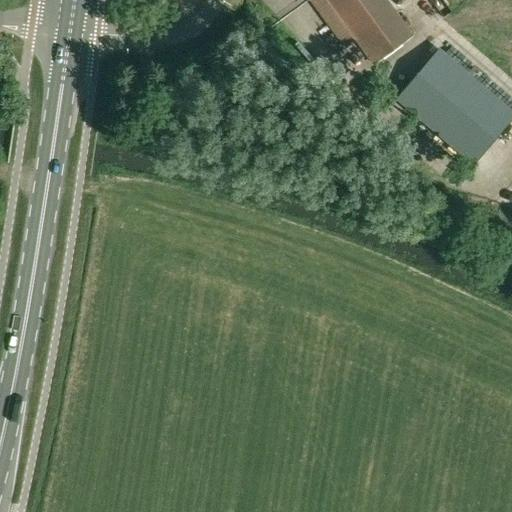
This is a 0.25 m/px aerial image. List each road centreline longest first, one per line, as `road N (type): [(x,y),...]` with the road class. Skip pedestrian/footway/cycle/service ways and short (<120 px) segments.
road 1 (secondary): [(0,444),(20,375),(70,32)]
road 2 (unclassified): [(215,0),(201,21),(174,36),(70,32)]
